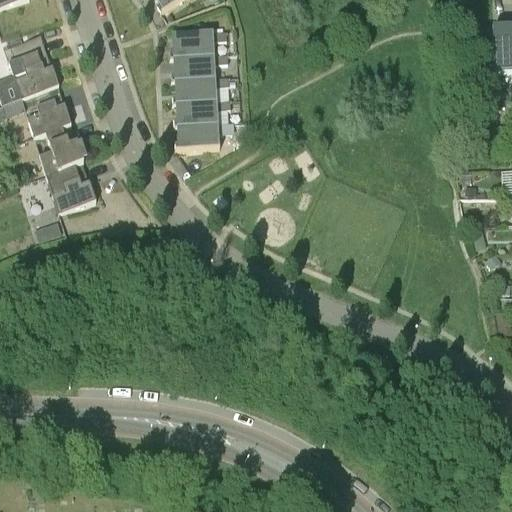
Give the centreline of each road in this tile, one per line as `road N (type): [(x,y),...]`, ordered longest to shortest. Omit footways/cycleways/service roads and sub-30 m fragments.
road 1 (residential): [(511,406),(469,372),(254,278),(191,230),(125,139),(80,0)]
road 2 (secondary): [(364,511),(302,461),(238,432),(149,412),(122,419)]
road 3 (secondary): [(122,419),(247,460),(325,511)]
road 4 (secondary): [(122,419),(0,414)]
